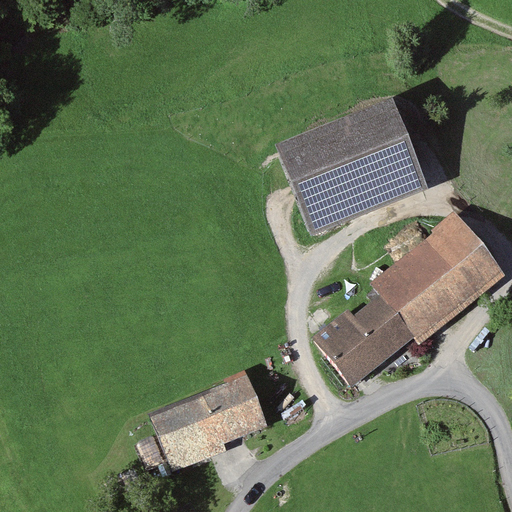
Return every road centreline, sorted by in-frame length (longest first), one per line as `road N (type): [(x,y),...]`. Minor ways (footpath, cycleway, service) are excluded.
road 1 (unclassified): [(238,511),(283,460),(431,384),(470,390),(485,402),(511,474)]
road 2 (unknown): [(341,425),(305,345),(308,279),(346,240),(447,195)]
